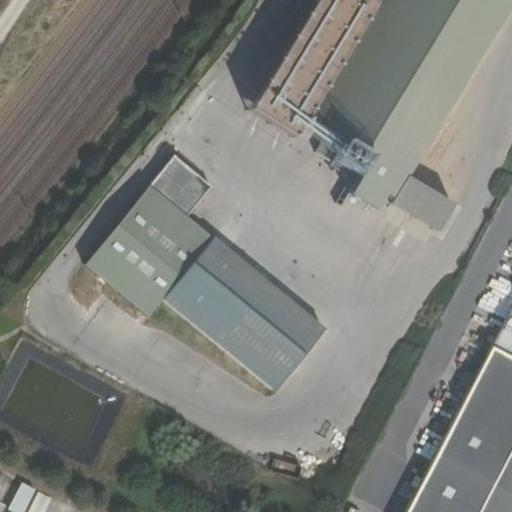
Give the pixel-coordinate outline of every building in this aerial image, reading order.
[(511,13),(511,0),(379,0),(289,148),(353,187),(343,202),(376,222),(386,207),(392,210),(407,186),(511,13)] [(172,164),(146,195),(184,225),(209,194),(172,164)] [(453,215),(407,186),(392,210),(390,214),(436,242),(453,215)] [(159,309),(208,249),(210,246),(184,225),(146,195),(82,274),(146,326),(159,309)] [(208,249),(159,309),(272,399),(320,339),(208,249)] [(511,318),(491,359),(511,369),(511,318)] [(511,511),(511,369),(491,359),(411,511),(511,511)]
